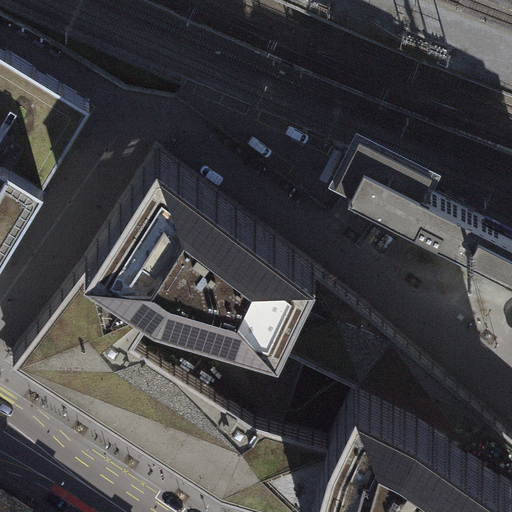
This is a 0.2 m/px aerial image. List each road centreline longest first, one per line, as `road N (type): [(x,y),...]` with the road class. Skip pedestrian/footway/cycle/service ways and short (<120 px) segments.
road 1 (residential): [(0,303),(134,110),(160,115),(511,374)]
road 2 (tertiary): [(0,426),(125,511)]
